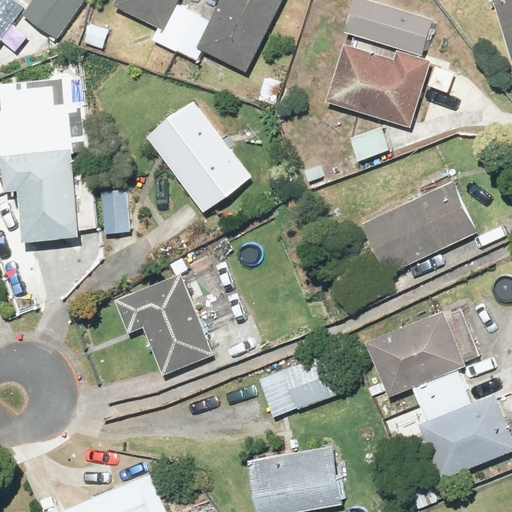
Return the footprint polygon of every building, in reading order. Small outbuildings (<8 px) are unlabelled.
[(92,0),(36,0),(27,15),(65,41),(92,0)] [(187,0),(125,0),(123,4),(173,29),(187,0)] [(291,0),(228,0),(207,45),(257,70),(291,0)] [(377,0),(358,0),(349,31),(429,56),(440,19),(377,0)] [(511,0),(503,0),(511,27),(511,0)] [(354,42),(336,99),(419,126),(441,60),(406,49),(403,58),(354,42)] [(92,233),(74,99),(8,108),(19,188),(31,186),(38,240),(92,233)] [(202,99),(156,134),(214,209),(260,173),(202,99)] [(388,125),(353,141),(363,165),(399,149),(388,125)] [(398,273),(487,230),(461,178),(373,221),(398,273)] [(133,188),(104,190),(108,236),(137,233),(133,188)] [(222,353),(189,272),(123,299),(137,333),(156,325),(175,372),(222,353)] [(400,394),(476,364),(453,306),(377,336),(400,394)] [(330,356),(265,378),(278,418),(344,396),(330,356)] [(511,455),(511,412),(504,392),(427,423),(451,480),(511,455)] [(343,445),(260,458),(268,511),(284,511),(352,501),(343,445)] [(178,511),(162,471),(65,510),(66,511),(178,511)] [(442,481),(396,503),(400,511),(420,511),(451,498),(442,481)]
